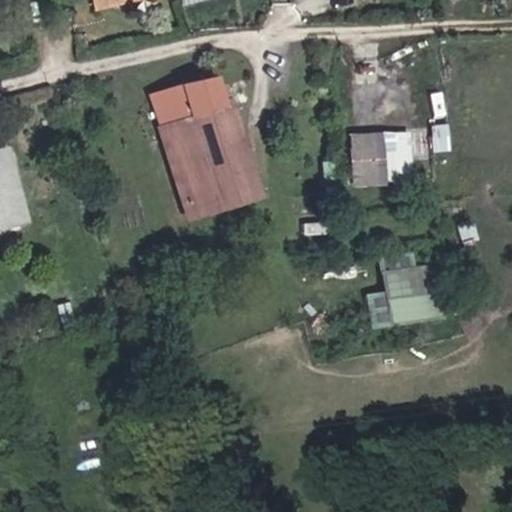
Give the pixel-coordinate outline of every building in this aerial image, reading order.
[(160,217),(247,191),(213,65),(139,85),(168,185),(152,190),(160,217)] [(349,137),(348,180),(373,181),(374,138),(349,137)] [(374,138),(373,181),(406,181),(406,138),(374,138)] [(0,239),(29,230),(5,155),(0,156),(0,239)] [(376,276),(383,322),(430,314),(423,269),(376,276)]
